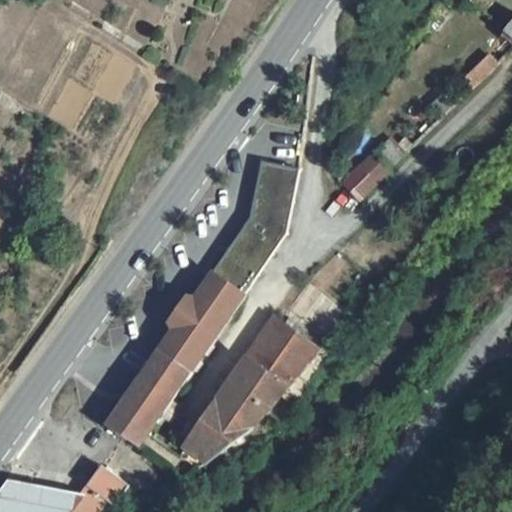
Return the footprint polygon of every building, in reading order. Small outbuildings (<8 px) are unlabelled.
[(497,8),(487,1),(480,11),(490,19),(497,8)] [(511,22),(497,36),(511,48),(511,22)] [(460,88),(466,92),(493,69),(482,61),(460,88)] [(371,160),(342,193),(355,204),(385,173),(371,160)] [(245,227),(208,285),(222,296),(238,308),(279,244),(295,181),(258,171),(245,227)] [(157,359),(160,361),(189,380),(238,308),(222,296),(208,285),(192,308),(183,307),(166,332),(170,339),(157,359)] [(242,441),(313,358),(285,338),(271,329),(173,469),(192,482),(242,441)] [(104,436),(135,458),(189,380),(160,361),(127,408),(125,406),(104,436)] [(77,507),(73,511),(115,511),(125,499),(96,480),(77,507)] [(6,486),(0,494),(0,511),(73,511),(77,507),(6,486)]
